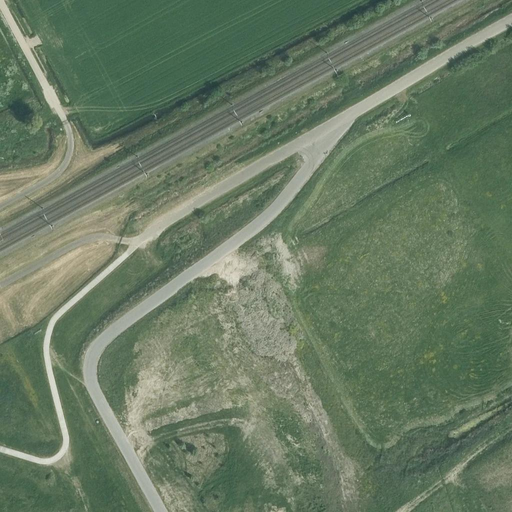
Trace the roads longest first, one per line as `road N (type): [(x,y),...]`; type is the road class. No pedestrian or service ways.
road 1 (tertiary): [(323,132),(309,167),(262,217),(103,337),(88,362),(88,376),(160,511)]
road 2 (unclassified): [(120,241),(138,243),(323,132)]
road 3 (tertiary): [(323,132),(511,20)]
road 4 (unclassified): [(64,122),(0,0)]
